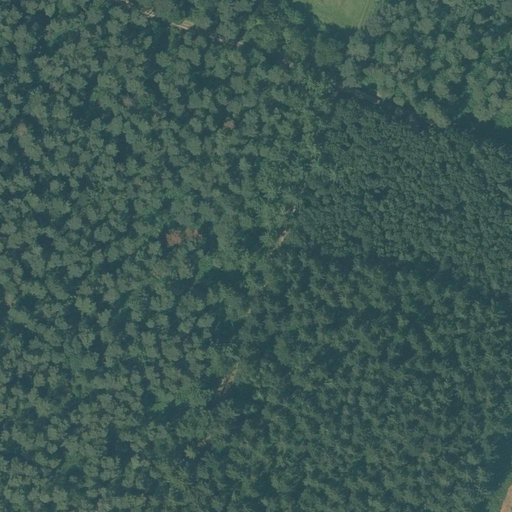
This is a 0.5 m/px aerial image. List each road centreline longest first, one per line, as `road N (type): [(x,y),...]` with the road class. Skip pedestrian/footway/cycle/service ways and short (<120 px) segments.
road 1 (track): [(175,511),(346,99)]
road 2 (track): [(235,14),(204,98),(158,171),(0,315)]
road 3 (track): [(346,99),(127,0)]
road 4 (track): [(511,157),(346,99)]
